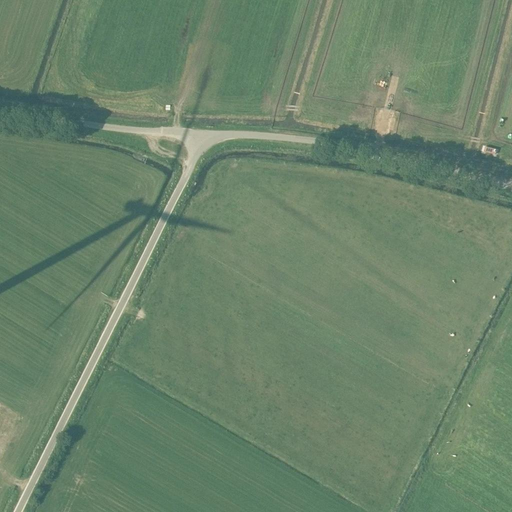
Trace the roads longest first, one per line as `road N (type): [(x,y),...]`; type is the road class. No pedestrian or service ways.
road 1 (unclassified): [(18,511),(206,133)]
road 2 (unclassified): [(511,182),(351,147),(206,133)]
road 3 (unclassified): [(206,133),(0,113)]
road 4 (unclassified): [(252,0),(206,133)]
